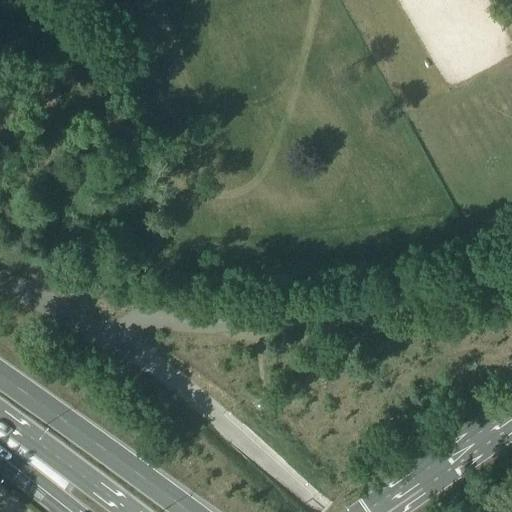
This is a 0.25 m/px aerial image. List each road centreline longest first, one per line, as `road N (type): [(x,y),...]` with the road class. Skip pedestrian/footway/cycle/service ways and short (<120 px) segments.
road 1 (unclassified): [(511,269),(340,311),(246,322),(138,319),(114,343),(0,282)]
road 2 (primary): [(181,511),(0,374)]
road 3 (primary): [(511,414),(381,511)]
road 4 (primary): [(0,416),(127,511)]
